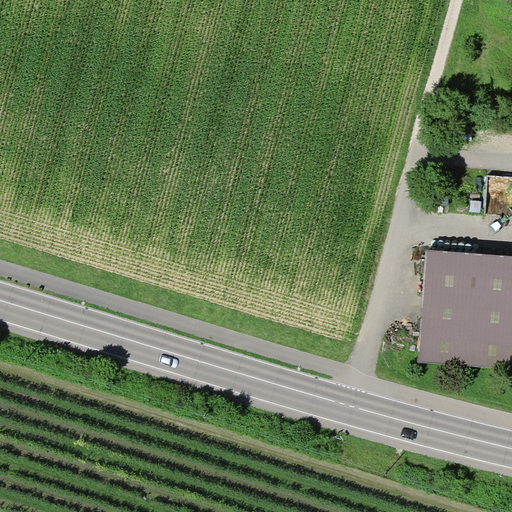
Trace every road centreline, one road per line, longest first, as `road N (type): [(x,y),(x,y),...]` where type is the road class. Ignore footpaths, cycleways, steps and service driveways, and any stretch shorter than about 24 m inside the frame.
road 1 (track): [(457,0),(357,377)]
road 2 (secondary): [(0,301),(369,410)]
road 3 (secondary): [(511,447),(369,410)]
